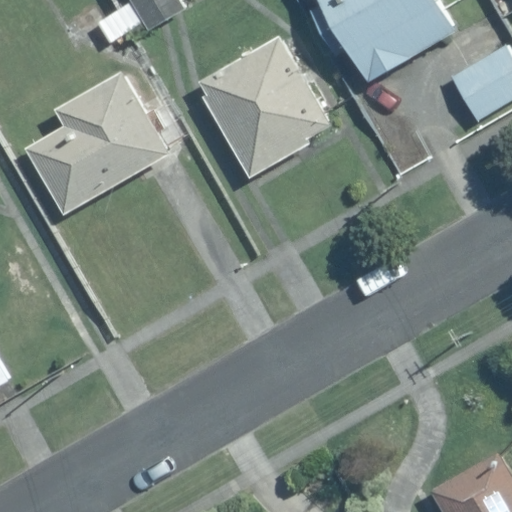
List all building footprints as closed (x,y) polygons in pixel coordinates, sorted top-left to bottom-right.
[(136,0),(152,27),(190,7),(186,0),(136,0)] [(375,77),(388,69),(462,27),(446,0),(326,0),(317,5),(344,51),(356,44),(375,77)] [(203,78),(204,80),(256,171),(344,121),(292,28),(203,78)] [(483,118),(488,115),(511,101),(511,43),(458,74),(483,118)] [(71,210),(81,205),(173,150),(124,67),(66,102),(77,121),(33,146),(71,210)] [(0,388),(18,377),(0,348),(0,388)] [(438,489),(451,511),(511,511),(511,449),(511,448),(438,489)]
